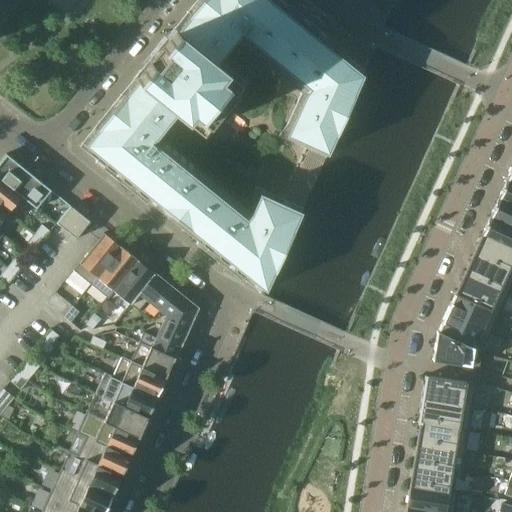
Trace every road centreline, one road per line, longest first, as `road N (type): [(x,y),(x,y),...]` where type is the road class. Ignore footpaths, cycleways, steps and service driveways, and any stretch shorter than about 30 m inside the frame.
road 1 (residential): [(44,143),(224,289),(221,327),(138,511)]
road 2 (residential): [(369,511),(398,333),(505,93)]
road 3 (residential): [(44,143),(161,0)]
